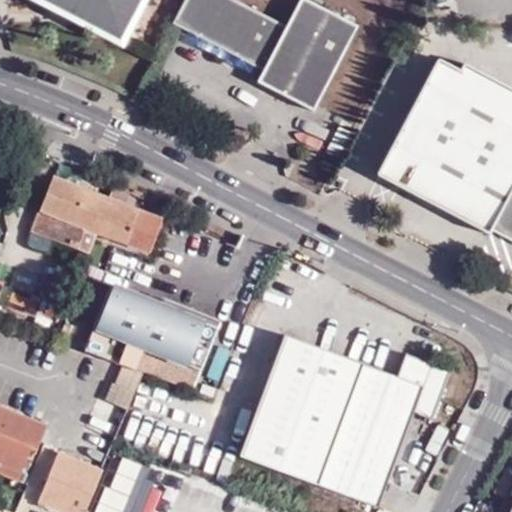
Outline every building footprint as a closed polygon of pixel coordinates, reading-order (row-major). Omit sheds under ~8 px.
[(138,0),(44,0),(54,5),(56,1),(74,10),(73,13),(119,38),(138,0)] [(288,28),(232,0),(187,0),(174,25),(266,72),(259,83),(314,113),(319,104),(359,29),(303,1),(288,28)] [(511,87),(466,64),(462,71),(440,59),(379,174),(492,234),(494,231),(511,241),(511,87)] [(337,154),(348,131),(337,125),(326,149),(337,154)] [(94,228),(106,197),(57,179),(36,231),(89,251),(91,252),(100,233),(98,230),(94,228)] [(166,220),(106,197),(94,228),(98,230),(100,233),(152,255),(166,220)] [(222,324),(114,283),(95,333),(203,374),(222,324)] [(399,377),(289,336),(243,456),(380,508),(417,413),(434,420),(452,371),(422,360),(408,355),(399,377)] [(0,471),(15,478),(30,444),(38,446),(46,423),(0,404),(0,471)] [(79,511),(94,479),(61,464),(41,511),(42,511),(79,511)] [(106,484),(98,511),(123,511),(129,490),(106,484)]
